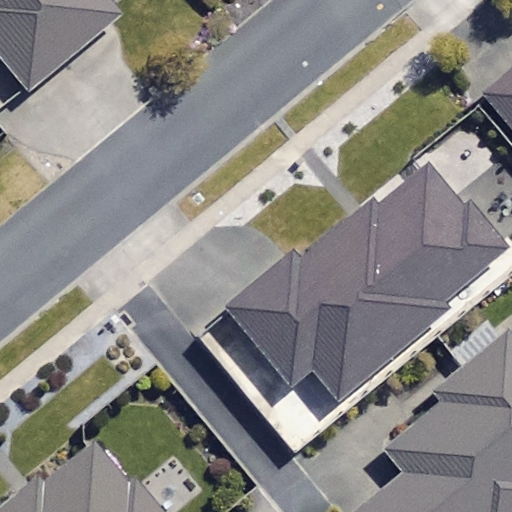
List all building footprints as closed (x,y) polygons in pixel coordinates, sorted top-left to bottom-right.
[(0,0),(0,59),(22,88),(114,16),(101,0),(0,0)] [(511,71),(485,92),(511,127),(511,71)] [(500,246),(413,153),(234,320),(290,380),(304,367),(335,400),(500,246)] [(511,331),(374,444),(398,473),(350,511),(495,511),(511,498),(511,331)] [(161,511),(85,426),(0,501),(0,511),(161,511)]
